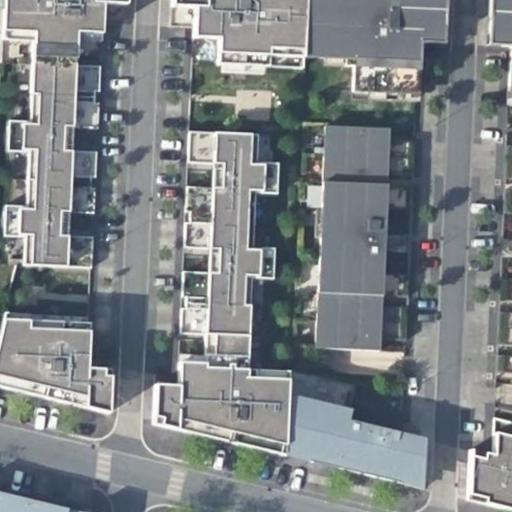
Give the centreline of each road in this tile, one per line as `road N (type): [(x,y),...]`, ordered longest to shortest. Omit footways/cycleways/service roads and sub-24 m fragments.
road 1 (residential): [(462,0),(443,511)]
road 2 (residential): [(123,470),(143,0)]
road 3 (residential): [(123,470),(297,511)]
road 4 (residential): [(0,440),(123,470)]
